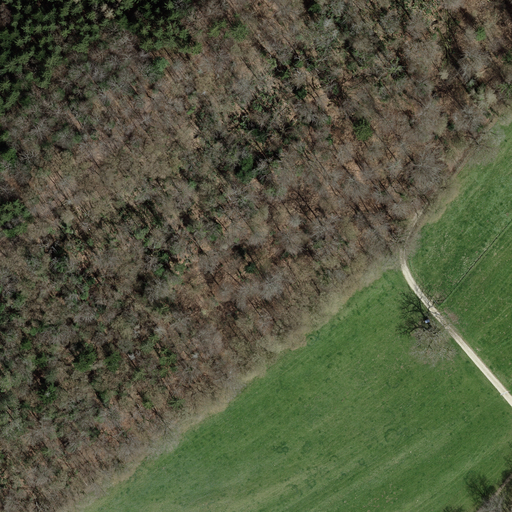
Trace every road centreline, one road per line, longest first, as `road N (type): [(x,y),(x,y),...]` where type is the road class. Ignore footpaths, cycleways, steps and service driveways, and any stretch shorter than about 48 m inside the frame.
road 1 (track): [(0,243),(220,0)]
road 2 (track): [(404,270),(511,401)]
